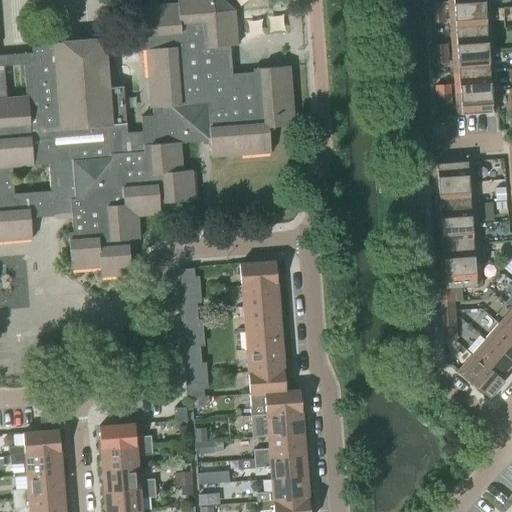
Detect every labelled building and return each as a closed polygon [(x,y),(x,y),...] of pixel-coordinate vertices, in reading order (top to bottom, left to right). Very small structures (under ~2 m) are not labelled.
[(134,6),(138,50),(147,49),(153,114),(140,115),(142,135),(128,136),(124,85),(109,87),(105,37),(54,41),(54,42),(31,44),(32,51),(0,54),(0,240),(31,238),(30,217),(53,215),(53,210),(61,209),(61,212),(70,212),(72,231),(67,232),(70,268),(72,268),(72,267),(99,264),(100,276),(130,273),(127,238),(139,238),(138,236),(136,236),(135,214),(158,212),(158,213),(159,213),(158,202),(193,199),(191,169),(180,170),(177,142),(210,139),(211,156),(270,151),(268,133),(275,126),(294,124),(289,65),(252,68),(253,73),(230,75),(228,45),(237,44),(234,9),(218,11),(213,7),(212,0),(177,0),(178,4),(135,7),(135,6),(134,6)] [(490,9),(489,0),(448,0),(449,11),(490,9)] [(430,3),(430,12),(444,12),(443,2),(430,3)] [(491,29),(490,9),(449,11),(451,32),(491,29)] [(444,21),(444,12),(430,12),(431,22),(444,21)] [(493,49),(491,29),(451,32),(452,52),(493,49)] [(432,44),(433,54),(447,53),(446,43),(432,44)] [(494,70),(493,49),(452,52),(453,72),(494,70)] [(447,62),(447,53),(433,54),(434,63),(447,62)] [(496,90),(494,70),(453,72),(455,93),(496,90)] [(435,85),(436,94),(450,93),(449,84),(435,85)] [(497,111),(496,90),(455,93),(456,114),(497,111)] [(451,103),(450,93),(436,94),(436,104),(451,103)] [(431,163),(432,184),(473,182),(471,160),(431,163)] [(474,202),(473,182),(432,184),(434,205),(474,202)] [(476,222),(474,202),(434,205),(435,225),(476,222)] [(477,243),(476,222),(435,225),(437,245),(477,243)] [(479,263),(477,243),(437,245),(438,266),(479,263)] [(238,262),(240,285),(279,282),(278,277),(276,278),(274,259),(238,262)] [(480,284),(479,263),(438,266),(440,298),(452,297),(451,286),(480,284)] [(176,277),(193,276),(193,267),(176,269),(176,277)] [(279,287),(279,282),(240,285),(242,307),(278,304),(277,287),(279,287)] [(453,307),(452,297),(440,298),(441,307),(453,307)] [(178,303),(179,311),(196,310),(196,302),(178,303)] [(279,321),(278,304),(242,307),(244,329),(282,325),(282,321),(279,321)] [(453,317),(453,307),(441,307),(442,318),(453,317)] [(511,307),(499,323),(511,334),(511,307)] [(197,319),(196,310),(179,311),(180,320),(197,319)] [(454,327),(453,317),(442,318),(442,328),(454,327)] [(511,334),(499,323),(484,339),(511,362),(511,334)] [(282,330),(282,325),(244,329),(245,350),(281,347),(280,330),(282,330)] [(455,337),(454,327),(442,328),(443,338),(455,337)] [(511,369),(511,362),(484,339),(471,354),(502,381),(511,369)] [(181,346),(182,354),(199,353),(199,345),(181,346)] [(282,365),(281,347),(245,350),(247,372),(285,369),(285,364),(282,365)] [(200,362),(199,353),(182,354),(183,363),(200,362)] [(502,381),(471,354),(457,370),(488,397),(502,381)] [(286,373),(285,369),(247,372),(249,394),(263,392),(285,390),(283,373),(286,373)] [(190,397),(192,397),(203,396),(202,388),(185,389),(185,398),(190,397)] [(299,389),(285,390),(263,392),(249,394),(247,394),(249,415),(303,410),(303,406),(300,406),(299,389)] [(205,396),(192,397),(193,407),(205,406),(205,396)] [(174,419),(185,419),(184,407),(173,408),(174,419)] [(303,415),(303,410),(249,415),(251,436),(266,435),(302,432),(301,415),(303,415)] [(38,415),(40,430),(55,429),(54,414),(38,415)] [(97,444),(97,448),(150,444),(150,435),(134,436),(133,423),(98,426),(99,444),(97,444)] [(58,429),(55,429),(40,430),(21,432),(22,445),(7,446),(8,455),(61,451),(61,447),(59,447),(58,429)] [(304,450),(302,432),(266,435),(267,448),(252,449),(252,458),(306,454),(306,450),(304,450)] [(214,441),(195,442),(196,453),(215,452),(214,441)] [(151,454),(150,444),(97,448),(97,453),(100,453),(101,470),(137,467),(136,455),(151,454)] [(62,455),(61,451),(8,455),(8,465),(10,465),(11,477),(25,476),(61,473),(60,456),(62,455)] [(307,458),(306,454),(252,458),(253,467),(269,466),(269,478),(305,475),(304,458),(307,458)] [(252,458),(237,460),(238,468),(253,467),(252,458)] [(100,491),(153,487),(153,478),(138,479),(137,467),(101,470),(102,487),(100,487),(100,491)] [(197,472),(198,484),(213,483),(213,471),(197,472)] [(189,472),(174,474),(175,485),(190,484),(189,472)] [(63,490),(61,473),(25,476),(26,488),(10,489),(11,498),(65,494),(64,490),(63,490)] [(307,493),(305,475),(269,478),(270,491),(255,492),(256,501),(310,497),(309,493),(307,493)] [(154,496),(153,487),(100,491),(100,496),(103,495),(104,511),(120,511),(140,510),(139,498),(154,496)] [(65,499),(65,494),(11,498),(12,508),(27,507),(27,511),(64,511),(63,499),(65,499)] [(213,494),(199,495),(199,505),(214,504),(213,494)] [(310,501),(310,497),(256,501),(257,511),(272,509),(272,511),(308,511),(307,501),(310,501)]
